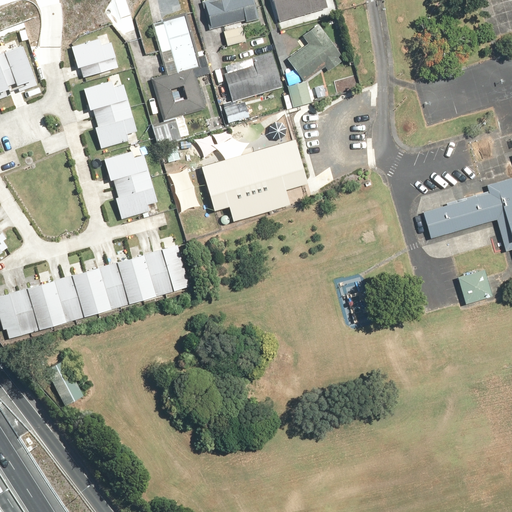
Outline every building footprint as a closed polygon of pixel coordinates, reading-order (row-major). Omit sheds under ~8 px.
[(256,0),(211,0),(207,1),(213,29),(247,21),(261,17),(256,0)] [(275,0),(281,21),(330,8),(328,0),(275,0)] [(170,74),(158,78),(169,118),(185,114),(207,108),(197,68),(203,67),(188,13),(162,20),(155,22),(163,51),(170,74)] [(313,44),(292,59),(308,80),(326,67),(330,72),(347,60),(320,25),(307,35),(313,44)] [(245,27),(225,32),(229,46),(248,41),(245,27)] [(80,68),(83,67),(85,75),(86,78),(121,68),(114,43),(104,46),(102,39),(74,47),(79,62),(80,68)] [(19,49),(10,52),(21,82),(22,85),(37,79),(40,78),(28,46),(19,49)] [(0,94),(14,89),(13,85),(21,82),(10,52),(0,55),(0,94)] [(227,74),(236,101),(284,86),(274,54),(255,60),(257,64),(227,74)] [(308,82),(291,86),(295,103),(312,99),(308,82)] [(99,131),(104,149),(129,142),(132,141),(130,136),(136,134),(139,133),(132,107),(126,87),(124,87),(116,89),(115,83),(111,83),(86,90),(91,105),(93,113),(96,112),(100,128),(98,129),(99,131)] [(238,103),(227,106),(231,121),(252,116),(249,101),(238,103)] [(178,119),(155,125),(159,142),(183,136),(178,119)] [(216,134),(222,145),(235,137),(229,126),(216,134)] [(295,131),(194,161),(209,210),(226,205),(230,219),(290,202),(286,186),(309,179),(295,131)] [(119,202),(124,218),(149,211),(152,210),(150,205),(157,203),(159,202),(153,179),(146,155),(143,156),(136,158),(135,151),(132,152),(106,159),(111,175),(113,181),(116,181),(120,197),(118,198),(119,202)] [(511,183),(420,210),(429,241),(498,222),(507,253),(511,251),(511,153),(506,155),(511,174),(511,183)] [(0,255),(5,253),(4,251),(10,247),(7,241),(9,239),(5,231),(0,234),(0,255)] [(120,262),(132,304),(191,287),(179,245),(176,245),(120,262)] [(58,280),(70,322),(132,304),(120,262),(58,280)] [(493,292),(484,266),(458,274),(466,301),(493,292)] [(0,305),(7,331),(10,339),(70,322),(58,280),(0,295),(0,305)] [(46,365),(65,402),(84,392),(65,355),(46,365)]
